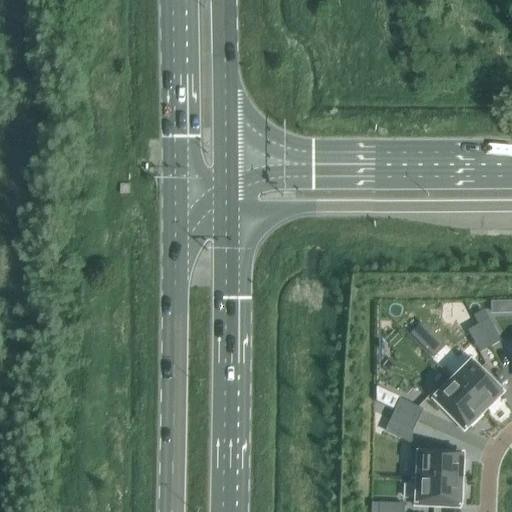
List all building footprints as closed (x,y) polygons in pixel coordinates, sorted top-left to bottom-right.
[(488,320),(477,326),(490,348),(500,342),(488,320)] [(477,326),(466,332),(479,354),(490,348),(477,326)] [(452,380),(452,381),(483,412),(487,409),(489,410),(498,401),(497,399),(501,395),(503,393),(472,361),(470,363),(452,380)] [(449,376),(430,395),(434,398),(432,400),(463,432),(465,430),(470,426),(471,427),(481,418),(479,416),(483,412),(452,381),(452,380),(449,376)] [(422,410),(375,388),(376,402),(394,410),(394,411),(417,422),(422,410)] [(394,411),(389,422),(411,433),(417,422),(394,411)] [(412,454),(411,480),(415,481),(415,479),(460,481),(460,476),(463,476),(463,463),(461,463),(461,456),(461,453),(417,451),(416,454),(412,454)] [(414,505),(414,508),(459,509),(459,506),(459,500),(462,500),(462,487),(460,487),(460,481),(415,479),(415,481),(414,505)]
